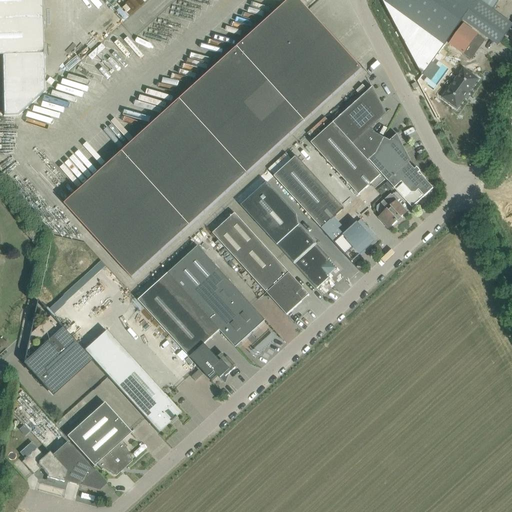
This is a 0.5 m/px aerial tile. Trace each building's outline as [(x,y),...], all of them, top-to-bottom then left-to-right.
[(0,0),(0,55),(2,56),(4,116),(19,115),(46,92),(45,55),(44,0),(0,0)] [(362,70),(309,10),(299,0),(289,0),(65,204),(132,279),(362,70)] [(170,13),(189,18),(194,0),(181,0),(181,3),(173,1),(170,13)] [(382,0),(422,76),(463,20),(501,47),(511,32),(511,23),(493,10),(485,4),(479,0),(382,0)] [(500,0),(479,0),(485,4),(493,10),(500,0)] [(464,54),(473,41),(480,47),(485,40),(463,24),(450,43),(464,54)] [(477,79),(464,70),(443,97),(457,107),(477,79)] [(376,154),(384,138),(376,134),(371,128),(387,114),(373,88),(334,123),(368,161),(369,160),(376,154)] [(381,175),(368,161),(334,123),(311,143),(359,196),(381,175)] [(418,169),(417,168),(415,170),(409,163),(411,161),(397,135),(390,141),(384,138),(376,154),(369,160),(412,208),(434,189),(424,178),(419,177),(417,175),(421,172),(420,171),(420,170),(419,170),(418,169)] [(344,209),(337,201),(297,157),(274,177),(322,229),(344,209)] [(323,252),(299,225),(296,214),(267,183),(241,206),(277,245),(317,289),(329,278),(327,277),(336,269),(328,260),(330,259),(323,252)] [(381,215),(379,217),(389,229),(407,213),(397,202),(400,200),(394,194),(392,195),(391,194),(377,206),(377,211),(381,215)] [(283,266),(255,236),(236,214),(213,234),(233,256),(260,286),(287,316),(309,295),(283,266)] [(266,321),(259,314),(198,247),(168,274),(220,331),(236,348),(266,321)] [(55,313),(107,267),(102,262),(50,307),(55,313)] [(222,353),(215,360),(203,346),(220,331),(168,274),(139,301),(212,382),(218,376),(220,378),(224,375),(226,377),(236,368),(222,353)] [(30,335),(23,364),(44,386),(53,396),(60,389),(92,361),(51,315),(30,335)] [(181,413),(174,406),(106,331),(84,350),(159,433),(181,413)] [(131,433),(125,426),(105,403),(67,437),(87,459),(94,467),(97,464),(102,470),(103,469),(114,475),(115,474),(116,476),(132,461),(131,460),(132,459),(126,448),(127,446),(122,441),(131,433)] [(26,436),(42,421),(35,414),(19,429),(26,436)] [(95,470),(94,472),(67,442),(47,460),(37,448),(24,458),(25,459),(22,462),(34,475),(41,468),(48,475),(47,478),(64,482),(99,491),(108,484),(95,470)]
